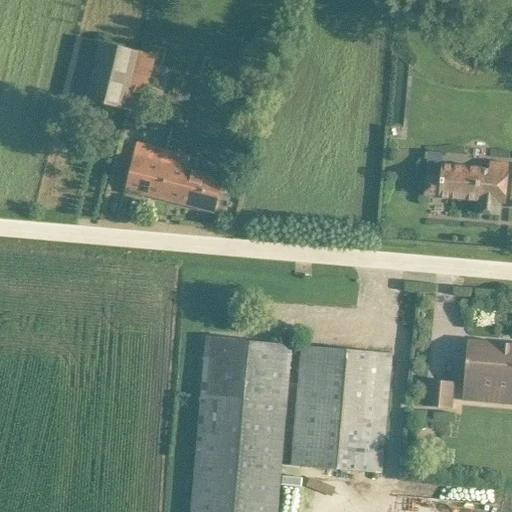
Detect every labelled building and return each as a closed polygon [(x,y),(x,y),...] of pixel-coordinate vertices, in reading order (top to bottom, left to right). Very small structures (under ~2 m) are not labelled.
[(107,35),(64,37),(66,86),(109,84),(107,35)] [(110,66),(123,68),(126,40),(113,38),(110,66)] [(126,191),(219,217),(229,178),(191,168),(194,155),(140,140),(126,191)] [(507,212),(508,202),(511,201),(511,160),(493,159),(493,164),(445,160),(444,175),(429,174),(428,196),(480,200),(479,209),(507,212)] [(392,346),(207,332),(193,511),(276,511),(280,466),(382,474),(392,346)] [(467,402),(511,405),(511,339),(471,337),(467,402)] [(454,379),(433,379),(433,405),(454,405),(454,379)] [(509,511),(511,503),(480,499),(478,511),(509,511)]
